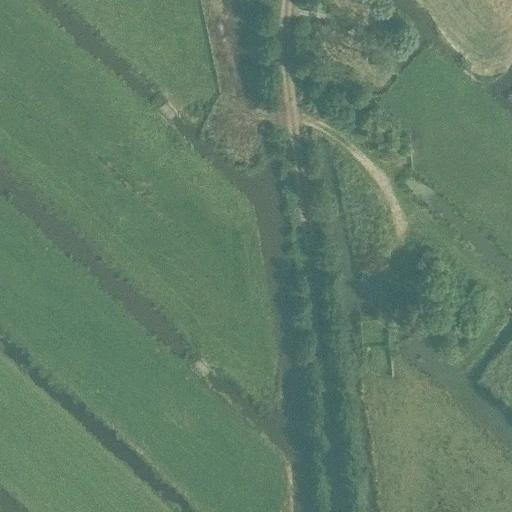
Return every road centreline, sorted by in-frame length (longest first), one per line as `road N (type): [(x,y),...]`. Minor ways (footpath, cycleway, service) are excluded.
road 1 (track): [(340,511),(290,113)]
road 2 (track): [(511,301),(392,196),(367,162),(290,113)]
road 3 (track): [(387,190),(397,272),(382,322)]
